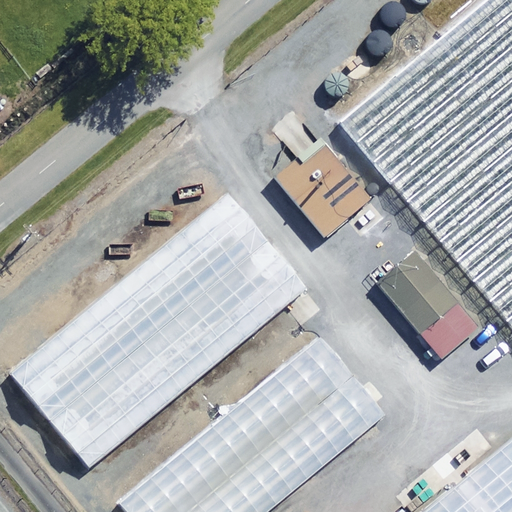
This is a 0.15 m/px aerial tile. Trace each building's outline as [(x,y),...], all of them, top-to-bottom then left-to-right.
[(414,18),(393,0),(389,0),(314,87),(337,107),(414,18)] [(511,0),(485,0),(336,121),(511,336),(511,0)] [(364,200),(290,111),(271,127),(297,159),(271,180),(318,238),(364,200)] [(302,291),(225,198),(139,268),(137,265),(6,372),(85,469),(302,291)] [(471,330),(408,254),(372,284),(435,360),(471,330)] [(261,511),(378,418),(316,341),(110,506),(114,511),(261,511)] [(511,511),(511,436),(419,511),(511,511)]
